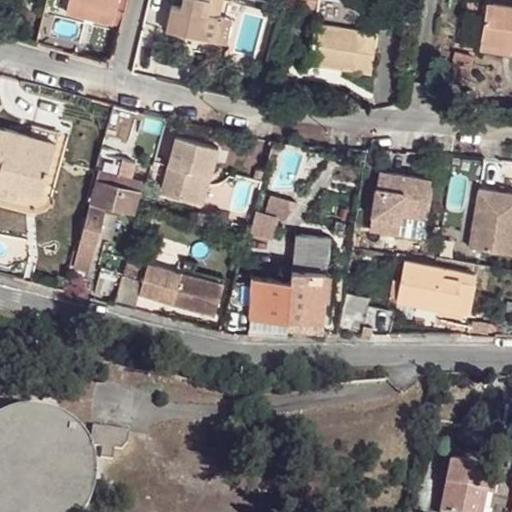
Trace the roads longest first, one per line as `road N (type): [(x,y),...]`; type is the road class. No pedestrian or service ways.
road 1 (residential): [(0,294),(263,359),(511,356)]
road 2 (residential): [(121,78),(287,114),(511,135)]
road 3 (residential): [(0,50),(121,78)]
